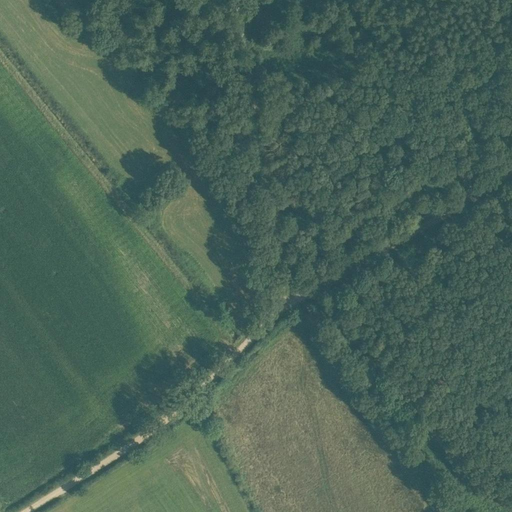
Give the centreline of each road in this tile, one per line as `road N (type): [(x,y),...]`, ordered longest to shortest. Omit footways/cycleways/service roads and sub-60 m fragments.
road 1 (unclassified): [(290,303),(158,425),(26,511)]
road 2 (track): [(310,291),(290,303),(283,291),(235,0)]
road 3 (track): [(511,172),(310,291)]
